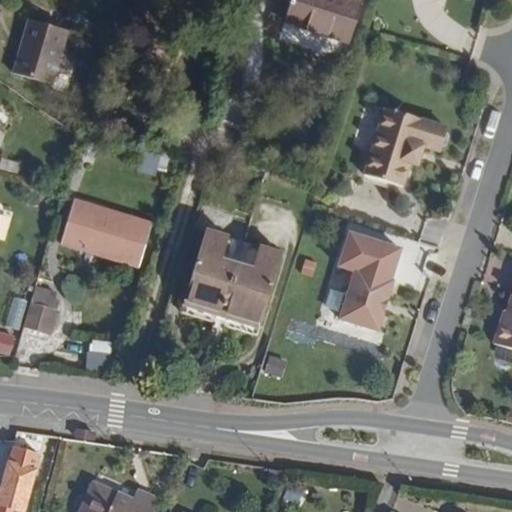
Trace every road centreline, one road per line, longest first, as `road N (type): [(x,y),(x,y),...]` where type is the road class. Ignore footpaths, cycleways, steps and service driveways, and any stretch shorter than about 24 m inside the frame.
road 1 (residential): [(511,108),(410,422)]
road 2 (unknown): [(223,128),(116,413)]
road 3 (secondary): [(0,399),(217,431)]
road 4 (secondary): [(410,422),(343,419),(217,431)]
road 5 (secondary): [(217,431),(397,466)]
